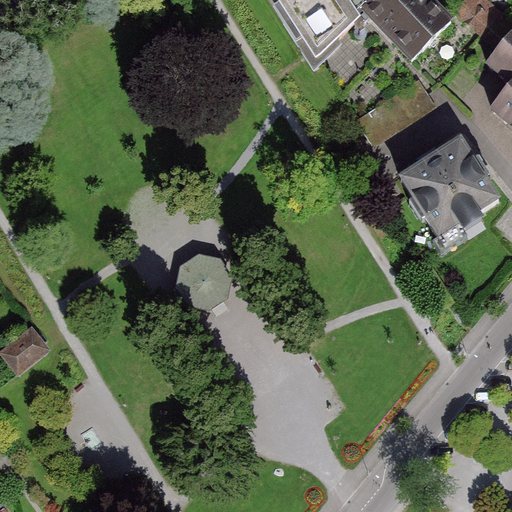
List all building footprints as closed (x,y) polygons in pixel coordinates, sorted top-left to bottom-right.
[(411,64),(450,26),(425,0),(276,0),(315,61),(366,16),(411,64)] [(511,34),(470,0),(469,0),(456,15),(501,52),(488,67),(511,86),(511,88),(492,113),(511,128),(511,34)] [(419,82),(357,123),(374,147),(435,106),(419,82)] [(440,244),(499,206),(460,145),(401,183),(440,244)] [(227,281),(217,267),(199,263),(185,272),(180,290),(191,306),(208,309),(224,300),(227,281)] [(2,356),(17,375),(48,350),(33,331),(2,356)]
